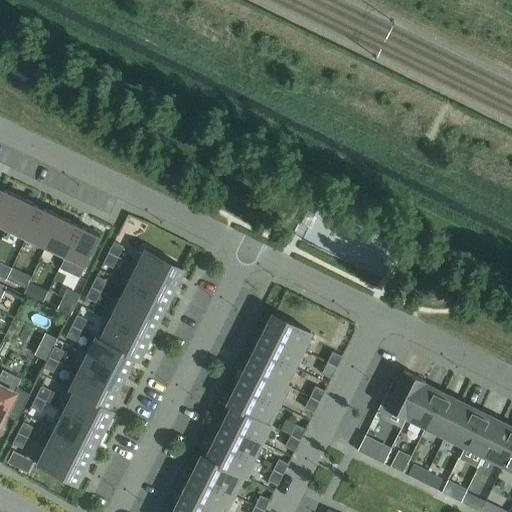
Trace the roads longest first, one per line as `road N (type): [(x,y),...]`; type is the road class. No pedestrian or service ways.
road 1 (residential): [(123,511),(249,253)]
road 2 (residential): [(249,253),(0,136)]
road 3 (residential): [(379,315),(284,511)]
road 4 (residential): [(511,377),(379,315)]
road 5 (residential): [(379,315),(249,253)]
